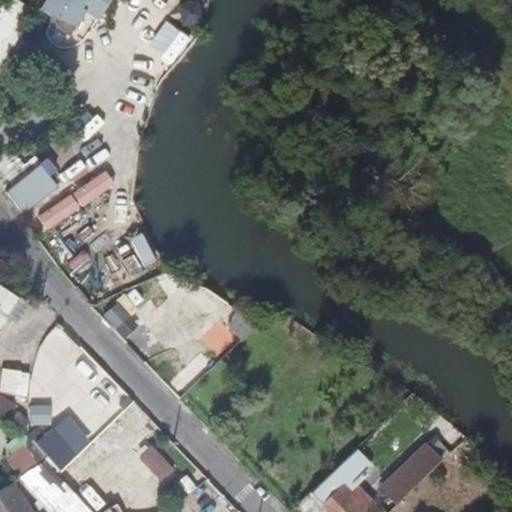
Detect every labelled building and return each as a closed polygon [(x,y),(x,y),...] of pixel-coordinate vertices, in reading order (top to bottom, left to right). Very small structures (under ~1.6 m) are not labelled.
[(80,8),(85,0),(67,0),(55,19),(56,28),(62,33),(63,31),(71,30),(83,11),(80,8)] [(5,191),(22,214),(41,185),(30,171),(5,191)] [(244,336),(260,322),(256,319),(246,310),(232,322),(244,336)] [(8,422),(23,434),(27,428),(22,424),(23,421),(15,414),(12,417),(11,417),(8,422)] [(32,445),(56,471),(72,455),(47,429),(32,445)] [(173,471),(151,447),(139,458),(161,482),(173,471)] [(399,501),(436,464),(425,453),(415,463),(410,458),(376,491),(392,508),(399,501)] [(361,468),(350,454),(333,471),(311,493),(328,511),(364,511),(372,505),(349,480),(361,468)] [(311,493),(333,471),(323,459),(298,485),(308,496),(311,493)] [(177,484),(186,494),(194,486),(184,476),(177,484)] [(28,511),(9,484),(0,490),(0,511),(28,511)] [(409,511),(399,501),(392,508),(388,511),(409,511)]
